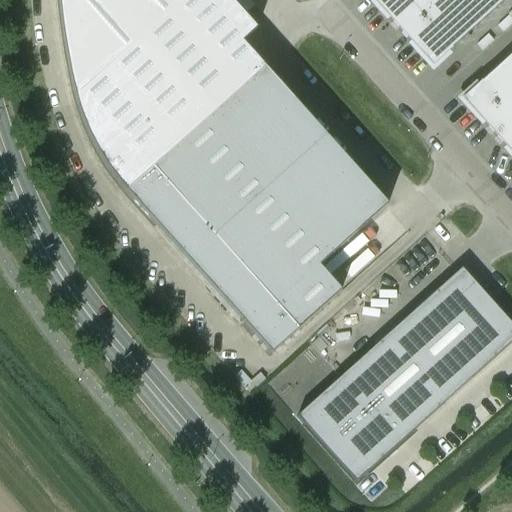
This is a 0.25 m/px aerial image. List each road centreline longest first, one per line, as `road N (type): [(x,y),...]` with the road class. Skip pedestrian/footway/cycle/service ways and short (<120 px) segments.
road 1 (tertiary): [(269,511),(70,273),(24,190),(0,122)]
road 2 (tertiary): [(0,175),(60,290),(241,511)]
road 3 (unclassified): [(511,221),(322,10)]
